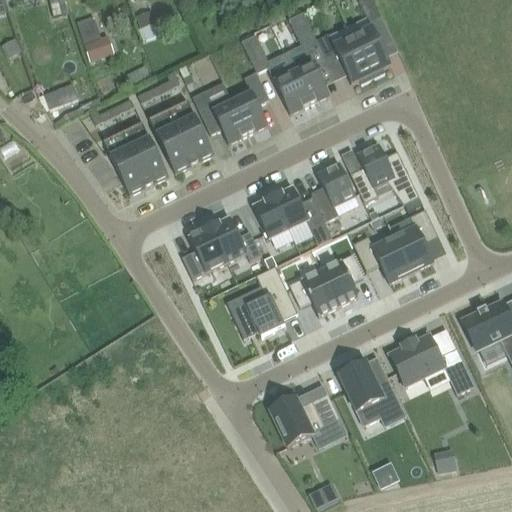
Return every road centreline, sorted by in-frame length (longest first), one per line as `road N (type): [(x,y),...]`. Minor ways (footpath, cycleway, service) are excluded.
road 1 (residential): [(484,274),(403,104),(113,238)]
road 2 (residential): [(484,274),(223,403)]
road 3 (residential): [(223,403),(113,238)]
road 4 (residential): [(295,511),(223,403)]
